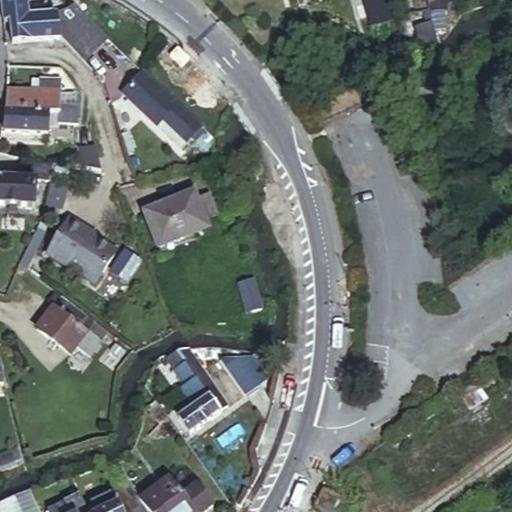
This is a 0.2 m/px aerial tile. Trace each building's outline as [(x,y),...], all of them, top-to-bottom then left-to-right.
[(25,0),(0,0),(3,23),(8,23),(9,28),(9,45),(58,41),(84,68),(111,42),(78,10),(59,19),(27,21),(25,0)] [(386,0),(371,0),(367,1),(374,27),(392,22),(386,0)] [(426,0),(429,17),(446,14),(443,0),(426,0)] [(443,0),(446,14),(460,12),(458,0),(443,0)] [(413,38),(430,36),(429,25),(411,27),(413,38)] [(201,127),(143,74),(124,94),(182,147),(201,127)] [(48,125),(48,115),(60,115),(60,126),(79,126),(79,113),(61,112),(62,82),(41,81),(40,93),(33,93),(6,92),(5,135),(48,137),(48,125)] [(48,115),(48,125),(60,126),(60,115),(48,115)] [(79,169),(99,174),(100,147),(79,147),(79,169)] [(0,208),(35,210),(35,182),(50,183),(54,166),(24,160),(18,181),(0,180),(0,208)] [(190,185),(137,202),(148,238),(201,220),(190,185)] [(70,192),(51,187),(45,212),(64,217),(70,192)] [(71,220),(47,256),(95,287),(117,254),(95,239),(84,232),(85,230),(71,220)] [(37,230),(18,269),(25,272),(43,233),(37,230)] [(96,237),(85,230),(84,232),(95,239),(96,237)] [(229,282),(239,311),(253,307),(243,277),(229,282)] [(94,326),(50,292),(44,299),(47,301),(35,316),(44,322),(37,332),(69,357),(75,350),(87,360),(104,338),(92,329),(94,326)] [(189,352),(178,359),(218,414),(229,406),(189,352)] [(218,414),(178,359),(174,353),(168,355),(177,367),(169,372),(182,388),(177,392),(190,409),(175,420),(188,437),(218,414)] [(250,361),(221,366),(244,395),(263,380),(250,361)] [(166,419),(154,403),(145,409),(157,425),(166,419)] [(143,500),(120,469),(106,478),(113,494),(120,511),(206,511),(214,507),(197,484),(180,496),(169,482),(143,500)] [(324,488),(316,506),(329,511),(335,511),(343,497),(324,488)] [(120,511),(113,494),(94,503),(97,511),(120,511)] [(19,511),(13,498),(0,504),(0,511),(19,511)] [(88,511),(82,498),(50,511),(88,511)]
